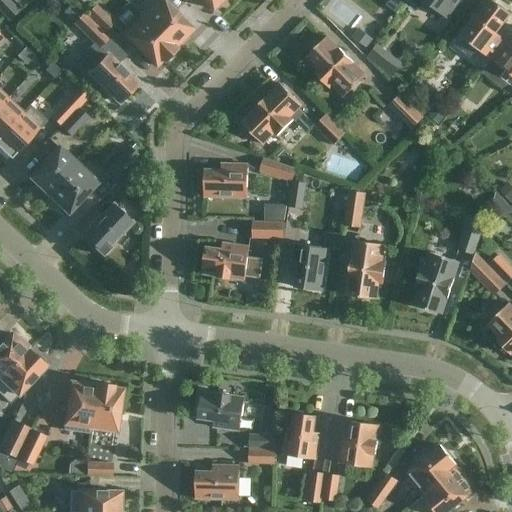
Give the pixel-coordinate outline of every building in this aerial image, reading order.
[(0,0),(0,10),(8,19),(18,11),(7,0),(0,0)] [(162,0),(152,0),(139,13),(176,50),(188,37),(185,34),(191,28),(162,0)] [(225,0),(202,0),(211,9),(217,3),(220,6),(225,0)] [(408,0),(419,8),(424,1),(445,17),(458,0),(408,0)] [(488,0),(461,36),(491,60),(506,41),(496,33),(510,14),(492,0),(488,0)] [(85,14),(103,32),(113,23),(95,5),(85,14)] [(82,12),(72,23),(98,49),(108,38),(82,12)] [(176,50),(139,13),(121,32),(154,65),(160,59),(163,62),(176,50)] [(358,28),(351,36),(366,47),(372,39),(358,28)] [(327,36),(305,58),(316,69),(313,72),(329,88),(332,85),(343,97),(366,75),(327,36)] [(511,45),(506,41),(491,60),(511,75),(511,45)] [(25,63),(33,55),(25,47),(17,55),(25,63)] [(88,72),(118,102),(136,84),(125,74),(126,73),(117,64),(116,65),(106,54),(88,72)] [(61,71),(51,62),(44,70),(54,79),(61,71)] [(279,83),(241,122),(263,144),(274,133),(277,135),(293,119),(290,117),(302,105),(279,83)] [(77,87),(50,117),(60,126),(87,97),(77,87)] [(411,128),(423,117),(400,94),(389,106),(411,128)] [(6,98),(0,104),(0,135),(22,112),(6,98)] [(29,105),(22,112),(0,135),(0,149),(9,159),(45,121),(29,105)] [(61,127),(70,135),(88,117),(78,108),(61,127)] [(326,115),(314,126),(333,145),(344,133),(326,115)] [(116,179),(138,155),(128,146),(106,169),(116,179)] [(33,186),(46,198),(77,165),(58,147),(29,177),(36,183),(33,186)] [(291,181),(295,169),(264,158),(260,171),(291,181)] [(117,180),(127,189),(144,171),(135,162),(117,180)] [(247,198),(248,164),(221,164),(221,170),(205,170),(204,197),(247,198)] [(77,165),(46,198),(58,210),(61,207),(67,213),(96,183),(77,165)] [(302,210),(305,183),(292,181),(289,208),(302,210)] [(343,226),(359,229),(365,194),(348,191),(343,226)] [(112,204),(82,235),(93,246),(92,247),(101,255),(109,246),(108,245),(130,222),(112,204)] [(473,254),(483,225),(468,220),(458,249),(473,254)] [(253,222),(252,238),(283,238),(283,222),(253,222)] [(382,261),(384,245),(353,240),(345,294),(376,299),(379,283),(382,283),(385,261),(382,261)] [(205,247),(202,274),(217,276),(217,277),(230,279),(230,278),(244,280),(245,276),(259,278),(262,257),(248,255),(249,247),(223,243),(222,249),(205,247)] [(297,271),(295,287),(321,291),(328,248),(295,244),(291,270),(297,271)] [(414,288),(417,289),(412,304),(442,314),(459,262),(429,252),(424,268),(421,266),(414,288)] [(505,284),(475,253),(469,270),(494,295),(505,284)] [(511,277),(511,268),(498,255),(489,264),(507,282),(511,277)] [(498,336),(495,339),(511,355),(511,353),(511,305),(509,303),(486,324),(498,336)] [(0,378),(27,349),(26,348),(29,346),(19,337),(17,339),(10,333),(0,344),(0,343),(0,378)] [(27,349),(0,378),(17,394),(27,384),(28,384),(35,377),(34,376),(44,365),(27,349)] [(88,433),(89,427),(96,382),(78,379),(78,383),(69,382),(62,429),(88,433)] [(96,382),(89,427),(115,430),(121,390),(113,389),(113,384),(96,382)] [(213,427),(239,430),(244,397),(230,395),(230,394),(217,392),(217,393),(201,391),(198,418),(214,420),(213,427)] [(315,416),(289,412),(283,454),(315,459),(319,433),(313,432),(315,416)] [(0,449),(16,458),(30,429),(12,420),(0,445),(0,449)] [(376,441),(378,425),(352,421),(349,438),(343,437),(339,463),(372,468),(374,454),(375,454),(377,441),(376,441)] [(31,465),(45,436),(30,429),(16,458),(31,465)] [(249,447),(275,448),(275,435),(250,434),(249,447)] [(406,473),(424,495),(458,469),(455,465),(456,464),(440,445),(406,473)] [(249,462),(274,463),(275,450),(249,450),(249,462)] [(28,471),(31,465),(16,458),(10,470),(28,471)] [(86,462),(85,475),(111,476),(111,463),(86,462)] [(238,499),(239,466),(213,465),(213,472),(196,471),(195,498),(238,499)] [(458,469),(424,495),(426,497),(425,498),(435,511),(447,511),(475,490),(471,485),(472,484),(460,469),(458,470),(458,469)] [(321,504),(322,499),(325,473),(311,471),(307,502),(321,504)] [(325,473),(322,499),(336,501),(339,475),(325,473)] [(386,473),(367,501),(378,508),(397,481),(386,473)] [(68,511),(120,511),(121,500),(119,500),(119,492),(105,491),(105,490),(94,490),(94,491),(69,490),(68,511)]
